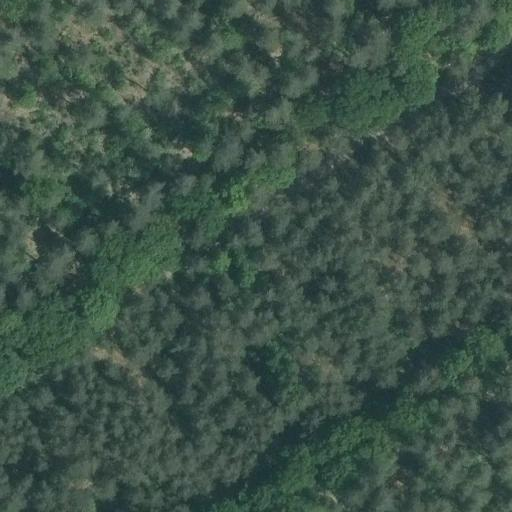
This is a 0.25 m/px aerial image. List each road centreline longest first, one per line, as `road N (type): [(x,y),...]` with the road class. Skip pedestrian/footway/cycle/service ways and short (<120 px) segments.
road 1 (track): [(348,141),(0,388)]
road 2 (track): [(511,36),(348,141)]
